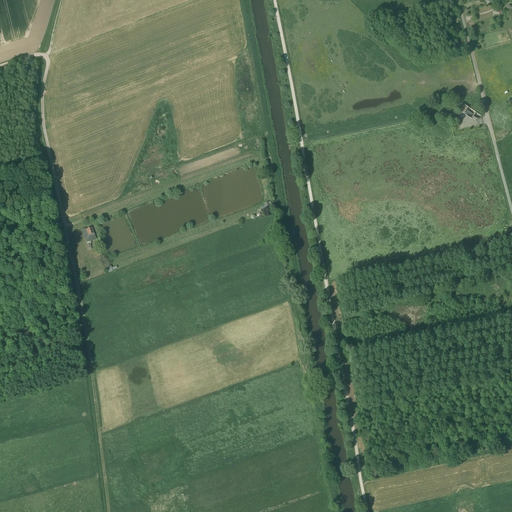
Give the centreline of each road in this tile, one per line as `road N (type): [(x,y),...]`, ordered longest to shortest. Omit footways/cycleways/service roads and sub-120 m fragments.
road 1 (track): [(368,511),(276,0)]
road 2 (track): [(49,55),(44,126),(86,324),(109,511)]
road 3 (unclassified): [(458,0),(511,213)]
